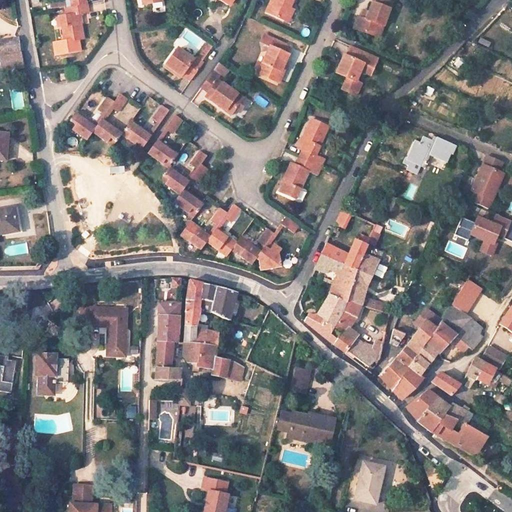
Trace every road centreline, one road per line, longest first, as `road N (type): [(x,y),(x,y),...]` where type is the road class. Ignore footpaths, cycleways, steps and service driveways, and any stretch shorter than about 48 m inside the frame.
road 1 (residential): [(283,309),(381,110),(504,0)]
road 2 (tertiary): [(283,309),(227,276),(176,267),(65,277)]
road 3 (residential): [(264,163),(132,66),(123,42)]
road 4 (residential): [(332,0),(264,163)]
road 5 (residential): [(396,415),(438,366),(461,369),(511,297)]
road 6 (residential): [(65,277),(39,113)]
road 7 (unknown): [(114,204),(181,104)]
